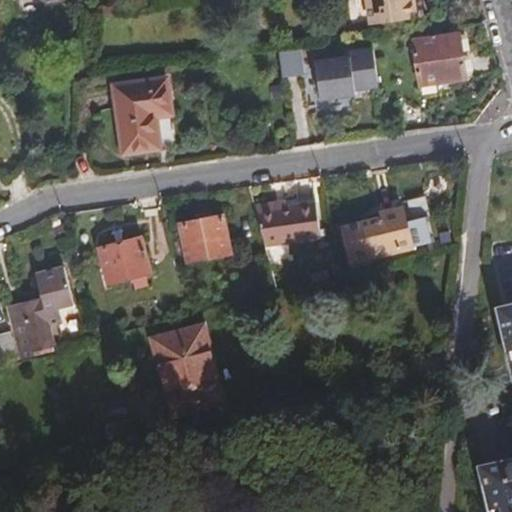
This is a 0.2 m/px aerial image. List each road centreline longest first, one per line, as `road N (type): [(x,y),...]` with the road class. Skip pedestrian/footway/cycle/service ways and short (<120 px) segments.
road 1 (residential): [(475,138),(52,201),(0,224)]
road 2 (residential): [(475,138),(435,511)]
